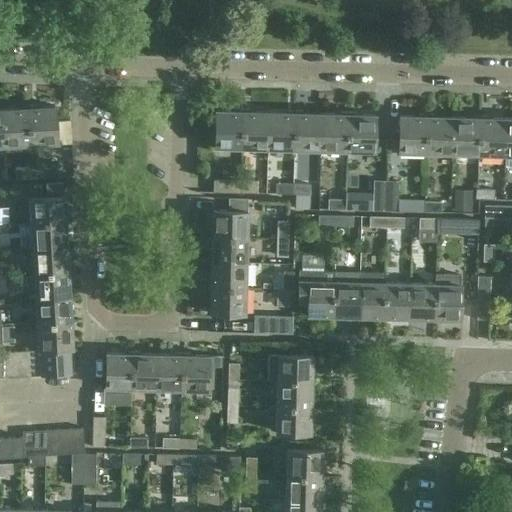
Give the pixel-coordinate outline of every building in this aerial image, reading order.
[(28,107),(30,145),(57,143),(54,106),(28,107)] [(28,107),(1,109),(3,146),(30,145),(28,107)] [(241,148),(242,111),(215,110),(214,147),(241,148)] [(268,111),(242,111),(241,148),(267,149),(268,111)] [(294,112),(268,111),(267,149),(294,149),(294,112)] [(321,113),(294,112),(294,149),(320,150),(321,113)] [(347,113),(321,113),(320,150),(346,151),(347,113)] [(347,113),(346,151),(374,152),(374,114),(347,113)] [(425,153),(426,116),(399,115),(398,152),(425,153)] [(452,116),(426,116),(425,153),(451,154),(452,116)] [(479,117),(452,116),(451,154),(478,154),(479,117)] [(478,154),(504,155),(506,118),(479,117),(478,154)] [(28,167),(29,179),(59,177),(58,165),(28,167)] [(29,179),(28,167),(14,168),(15,180),(29,179)] [(243,193),(243,180),(213,179),(213,192),(243,193)] [(243,180),(243,193),(255,193),(256,180),(243,180)] [(384,211),(385,181),(373,180),(372,210),(384,211)] [(385,181),(384,211),(397,211),(397,181),(385,181)] [(30,223),(65,221),(63,196),(62,196),(61,182),(45,183),(45,197),(29,198),(30,223)] [(275,194),(292,194),(293,184),(275,184),(275,194)] [(292,194),(309,194),(309,184),(293,184),(292,194)] [(477,199),(493,200),(493,189),(477,189),(477,199)] [(454,190),(453,210),(470,210),(471,191),(454,190)] [(327,201),(327,210),(344,210),(344,201),(327,201)] [(423,202),(423,212),(440,213),(441,202),(423,202)] [(511,205),(484,205),(484,218),(511,218),(511,205)] [(212,236),(247,237),(247,211),(212,211),(212,236)] [(335,226),(335,217),(318,216),(317,226),(335,226)] [(352,217),(335,217),(335,226),(352,227),(352,217)] [(369,217),(369,227),(386,228),(387,217),(369,217)] [(403,228),(403,218),(387,217),(386,228),(403,228)] [(418,229),(436,229),(436,218),(418,218),(418,229)] [(477,249),(477,244),(478,219),(466,219),(465,249),(477,249)] [(66,247),(65,221),(30,223),(32,248),(66,247)] [(288,222),(277,222),(277,238),(287,238),(288,222)] [(246,263),(247,237),(212,236),(211,261),(246,263)] [(277,256),(287,256),(287,238),(277,238),(277,256)] [(483,244),(482,262),(493,262),(494,244),(483,244)] [(68,272),(66,247),(32,248),(33,274),(68,272)] [(245,288),(246,263),(211,261),(210,287),(245,288)] [(282,271),(282,289),(293,289),(293,271),(282,271)] [(334,281),(333,281),(334,272),(298,271),(297,305),(307,305),(307,315),(333,316),(334,281)] [(70,297),(68,272),(33,274),(35,299),(70,297)] [(333,316),(358,317),(360,273),(359,272),(358,281),(334,281),(333,316)] [(358,317),(383,317),(384,282),(384,273),(360,273),(358,317)] [(477,289),(489,290),(489,276),(477,276),(477,289)] [(410,283),(384,282),(383,317),(409,318),(410,283)] [(435,284),(410,283),(409,318),(434,319),(435,284)] [(435,284),(434,319),(459,320),(460,284),(435,284)] [(245,288),(210,287),(209,313),(245,314),(245,288)] [(489,290),(477,289),(476,319),(489,319),(489,290)] [(71,322),(70,297),(35,299),(36,324),(71,322)] [(254,315),(254,332),(261,333),(292,334),(292,321),(292,316),(254,315)] [(71,322),(36,324),(38,351),(40,350),(52,350),(54,375),(66,374),(70,374),(68,349),(73,348),(71,322)] [(29,376),(41,375),(40,350),(38,351),(28,351),(29,376)] [(41,375),(54,375),(52,350),(40,350),(41,375)] [(17,377),(29,376),(28,351),(15,352),(17,377)] [(5,378),(17,377),(15,352),(4,353),(5,378)] [(131,388),(132,353),(106,352),(105,388),(131,388)] [(157,354),(132,353),(131,388),(156,389),(157,354)] [(183,354),(157,354),(156,389),(182,389),(183,354)] [(208,355),(183,354),(182,389),(207,390),(208,355)] [(277,381),(312,382),(313,356),(278,355),(277,381)] [(238,363),(228,363),(227,381),(238,381),(238,363)] [(311,407),(312,382),(277,381),(276,406),(311,407)] [(237,405),(238,387),(227,387),(226,405),(237,405)] [(226,423),(236,424),(237,405),(226,405),(226,423)] [(311,407),(276,406),(275,432),(310,433),(311,407)] [(92,416),(92,427),(91,446),(104,446),(105,416),(92,416)] [(71,453),(74,453),(84,452),(82,427),(70,428),(71,453)] [(71,453),(70,428),(58,429),(59,454),(71,453)] [(47,454),(46,429),(34,430),(35,455),(44,455),(47,454)] [(59,454),(58,429),(46,429),(47,454),(59,454)] [(22,456),(27,456),(35,455),(34,430),(21,431),(21,436),(22,456)] [(0,457),(22,456),(21,436),(0,437),(0,457)] [(129,448),(146,448),(147,438),(129,437),(129,448)] [(162,438),(162,448),(180,449),(180,438),(162,438)] [(195,450),(196,439),(180,438),(180,449),(195,450)] [(287,475),(321,476),(322,450),(287,450),(287,475)] [(82,483),(83,453),(74,453),(71,453),(70,483),(82,483)] [(83,453),(82,483),(95,484),(95,453),(83,453)] [(121,464),(139,465),(139,454),(121,453),(121,464)] [(156,453),(155,464),(173,465),(174,454),(156,453)] [(189,466),(190,455),(174,454),(173,465),(189,466)] [(45,465),(44,455),(35,455),(27,456),(28,466),(45,465)] [(197,466),(214,466),(214,455),(197,455),(197,466)] [(256,457),(245,457),(245,473),(255,474),(256,457)] [(0,474),(12,474),(12,464),(0,464),(0,474)] [(244,492),(255,492),(255,474),(245,473),(244,492)] [(321,501),(321,476),(287,475),(286,500),(321,501)] [(511,511),(511,494),(503,493),(502,511),(511,511)] [(320,511),(321,501),(286,500),(285,511),(320,511)] [(120,511),(121,510),(121,502),(95,501),(95,510),(94,511),(120,511)]
